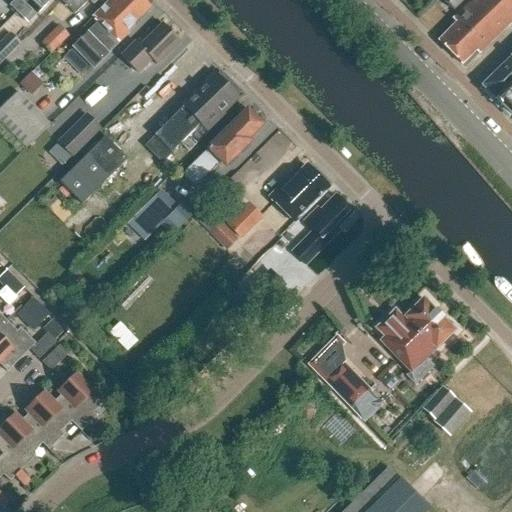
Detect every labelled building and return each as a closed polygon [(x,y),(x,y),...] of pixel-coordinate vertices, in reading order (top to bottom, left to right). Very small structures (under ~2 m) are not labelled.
[(16,14),(29,0),(15,0),(9,7),(16,14)] [(37,16),(52,0),(29,0),(16,14),(23,21),(33,11),(37,16)] [(63,0),(60,3),(65,8),(66,7),(74,15),(89,1),(93,5),(97,0),(63,0)] [(124,33),(150,8),(141,0),(116,0),(114,2),(112,0),(111,0),(93,18),(95,20),(93,21),(97,25),(73,48),(93,70),(108,55),(97,45),(101,41),(111,51),(127,35),(124,33)] [(511,0),(474,0),(454,20),(458,23),(439,41),(463,65),(476,52),(480,55),(511,23),(511,0)] [(443,0),(454,11),(465,0),(443,0)] [(157,66),(179,43),(162,25),(140,47),(136,43),(121,57),(138,74),(151,60),(157,66)] [(51,54),(68,37),(58,27),(41,44),(51,54)] [(0,64),(19,44),(9,34),(0,44),(0,64)] [(61,51),(56,57),(79,76),(84,70),(61,51)] [(511,57),(483,86),(511,115),(511,57)] [(238,100),(239,99),(214,73),(181,106),(183,109),(155,136),(155,137),(145,147),(162,164),(173,154),(172,153),(200,126),(208,134),(223,119),(223,115),(238,100)] [(0,121),(27,149),(50,127),(17,93),(0,109),(0,121)] [(247,141),(262,126),(247,111),(182,175),(195,189),(221,163),(225,167),(250,143),(247,141)] [(85,114),(56,143),(72,159),(101,130),(85,114)] [(82,206),(127,161),(105,138),(59,183),(82,206)] [(294,224),(328,190),(306,168),(293,180),(291,178),(270,199),(294,224)] [(160,227),(174,213),(156,196),(140,212),(158,229),(160,227)] [(336,229),(352,214),(334,196),(319,212),(316,209),(302,223),(312,233),(291,254),(304,268),(339,232),(336,229)] [(171,238),(192,216),(182,205),(174,213),(160,227),(171,238)] [(240,238),(261,218),(249,206),(228,226),(240,238)] [(200,220),(227,249),(238,238),(211,210),(200,220)] [(136,269),(108,297),(123,312),(151,285),(136,269)] [(14,299),(24,289),(6,272),(0,278),(0,284),(5,290),(14,299)] [(268,305),(288,286),(277,274),(257,293),(268,305)] [(39,325),(49,316),(32,299),(23,308),(39,325)] [(425,360),(453,332),(422,300),(404,319),(402,321),(396,314),(394,312),(377,329),(379,331),(380,331),(386,337),(382,341),(412,372),(406,378),(414,387),(433,369),(425,360)] [(54,342),(63,332),(52,321),(42,330),(54,342)] [(16,333),(5,322),(0,327),(0,367),(6,373),(35,345),(19,329),(16,333)] [(106,332),(123,353),(134,344),(116,323),(106,332)] [(42,363),(50,372),(67,355),(58,347),(42,363)] [(351,410),(370,392),(342,364),(323,382),(351,410)] [(60,396),(53,403),(70,422),(80,433),(96,417),(93,414),(104,403),(75,374),(57,392),(60,396)] [(449,436),(470,414),(443,388),(424,409),(435,420),(434,422),(449,436)] [(70,422),(53,403),(43,393),(24,411),(28,415),(21,421),(41,444),(48,451),(64,436),(60,432),(70,422)] [(41,444),(21,421),(14,414),(0,428),(0,451),(20,472),(35,458),(31,454),(41,444)] [(30,482),(20,472),(0,451),(0,478),(3,476),(9,483),(14,478),(24,488),(30,482)] [(424,511),(428,509),(389,469),(345,511),(424,511)] [(8,503),(0,494),(0,506),(2,509),(8,503)]
